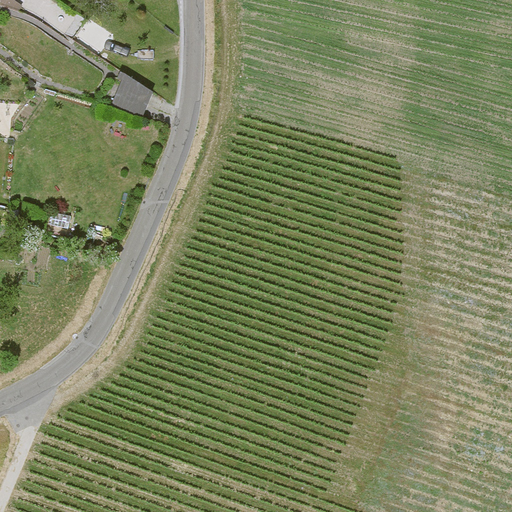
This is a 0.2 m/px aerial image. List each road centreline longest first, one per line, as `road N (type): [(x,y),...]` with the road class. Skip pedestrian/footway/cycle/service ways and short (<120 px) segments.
road 1 (tertiary): [(0,409),(75,363),(126,282),(192,105),(192,0)]
road 2 (track): [(50,382),(0,506)]
